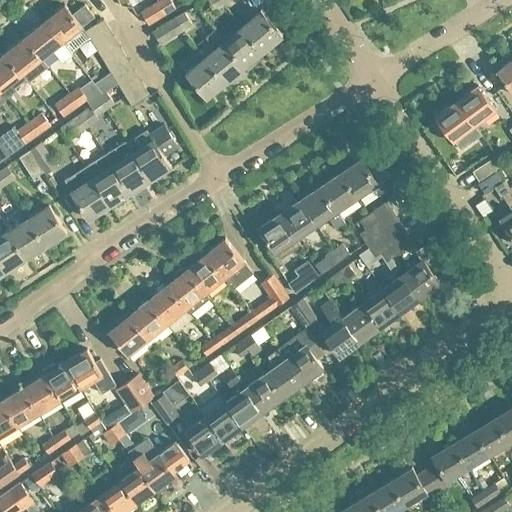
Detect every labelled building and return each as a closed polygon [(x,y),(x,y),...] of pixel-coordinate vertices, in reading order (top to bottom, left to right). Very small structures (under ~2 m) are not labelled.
[(149,23),(167,12),(159,0),(158,0),(141,10),(149,23)] [(171,0),(159,0),(167,12),(176,7),(171,0)] [(209,0),(215,9),(225,3),(223,0),(209,0)] [(62,41),(95,15),(85,3),(73,13),(65,3),(45,19),(62,41)] [(283,35),(261,8),(242,24),(264,50),(283,35)] [(185,11),(176,17),(183,28),(192,23),(185,11)] [(161,42),(183,28),(176,17),(154,30),(161,42)] [(112,31),(110,29),(104,18),(86,29),(94,42),(112,31)] [(34,46),(42,57),(52,49),(63,62),(73,54),(62,41),(45,19),(25,35),(34,46)] [(264,50),(242,24),(223,40),(245,66),(249,70),(260,60),(257,56),(264,50)] [(206,36),(215,47),(205,55),(227,81),(245,66),(223,40),(214,29),(206,36)] [(101,54),(119,43),(112,31),(94,42),(101,54)] [(34,46),(25,35),(5,51),(23,72),(42,57),(34,46)] [(127,56),(119,43),(101,54),(109,67),(127,56)] [(205,55),(199,49),(180,65),(208,97),(227,81),(205,55)] [(23,72),(5,51),(0,55),(0,84),(3,88),(9,96),(18,88),(16,86),(26,78),(23,72)] [(135,68),(127,56),(109,67),(111,70),(117,79),(135,68)] [(511,58),(497,69),(511,89),(511,58)] [(142,81),(135,68),(117,79),(118,81),(124,92),(142,81)] [(111,70),(95,81),(103,92),(118,81),(117,79),(111,70)] [(132,104),(149,94),(150,93),(142,81),(124,92),(132,104)] [(496,108),(478,83),(457,99),(475,123),(496,108)] [(3,88),(0,84),(0,102),(9,96),(3,88)] [(80,86),(71,92),(80,104),(88,98),(80,86)] [(106,90),(97,96),(104,107),(108,104),(114,100),(106,90)] [(63,115),(80,104),(71,92),(55,103),(63,115)] [(96,113),(104,107),(97,96),(89,102),(96,113)] [(475,123),(457,99),(436,114),(454,139),(475,123)] [(38,115),(30,121),(38,134),(46,127),(38,115)] [(78,132),(70,120),(61,127),(69,138),(78,132)] [(26,142),(38,134),(30,121),(17,130),(26,142)] [(148,129),(128,142),(133,150),(132,150),(151,179),(171,165),(164,153),(177,145),(164,124),(151,133),(148,129)] [(7,131),(0,136),(0,141),(10,153),(18,147),(7,131)] [(133,150),(128,142),(127,142),(126,140),(106,152),(130,192),(151,179),(132,150),(133,150)] [(0,160),(10,153),(0,141),(0,160)] [(57,166),(42,142),(31,148),(46,173),(57,166)] [(44,170),(31,150),(20,156),(34,177),(44,170)] [(96,158),(85,165),(110,204),(130,192),(106,152),(96,158)] [(478,180),(479,180),(498,168),(503,164),(496,154),(474,168),(481,178),(478,180)] [(357,195),(388,175),(378,159),(368,166),(362,157),(341,171),(357,195)] [(8,165),(0,170),(0,173),(7,183),(16,177),(8,165)] [(89,218),(110,204),(85,165),(64,179),(89,218)] [(510,186),(498,168),(479,180),(485,191),(495,185),(501,194),(503,193),(511,205),(511,208),(500,216),(511,233),(511,187),(511,185),(510,186)] [(357,195),(341,171),(321,185),(337,209),(357,195)] [(345,221),(337,209),(321,185),(300,199),(317,223),(328,215),(336,227),(345,221)] [(317,223),(300,199),(280,212),(296,237),(317,223)] [(367,228),(393,209),(387,199),(383,203),(361,219),(367,228)] [(67,232),(49,203),(28,216),(47,245),(67,232)] [(366,241),(399,217),(393,209),(367,228),(360,232),(366,241)] [(280,212),(259,226),(280,257),(301,243),(296,237),(280,212)] [(47,245),(28,216),(8,229),(26,258),(47,245)] [(385,249),(408,231),(402,222),(378,239),(385,249)] [(26,258),(8,229),(0,233),(0,261),(6,271),(26,258)] [(392,257),(414,240),(408,231),(385,249),(381,251),(387,260),(392,257)] [(253,272),(225,237),(206,253),(224,276),(233,287),(253,272)] [(385,249),(378,239),(369,246),(375,255),(381,251),(385,249)] [(342,243),(333,249),(340,260),(349,253),(342,243)] [(441,281),(431,267),(438,262),(425,244),(417,250),(423,258),(403,273),(420,296),(441,281)] [(333,265),(340,260),(333,249),(325,255),(333,265)] [(224,276),(206,253),(186,268),(205,292),(224,276)] [(392,257),(387,260),(395,270),(399,267),(392,257)] [(319,277),(333,270),(327,259),(313,266),(319,277)] [(306,285),(292,264),(282,271),(295,292),(306,285)] [(348,264),(340,270),(347,281),(356,274),(348,264)] [(205,292),(186,268),(167,284),(186,307),(191,313),(210,298),(205,292)] [(339,287),(347,281),(340,270),(331,276),(339,287)] [(420,296),(403,273),(383,287),(400,311),(420,296)] [(289,297),(273,274),(262,282),(277,305),(289,297)] [(235,290),(247,306),(263,295),(251,278),(235,290)] [(186,307),(167,284),(148,299),(167,323),(186,307)] [(400,311),(383,287),(363,302),(380,325),(400,311)] [(316,316),(303,297),(292,305),(305,324),(316,316)] [(148,299),(129,314),(147,338),(151,343),(159,336),(156,331),(167,323),(148,299)] [(360,340),(343,317),(331,301),(323,307),(334,323),(322,331),(340,355),(360,340)] [(380,325),(363,302),(343,317),(360,340),(380,325)] [(257,319),(250,308),(239,316),(246,327),(257,319)] [(147,338),(129,314),(109,330),(128,354),(147,338)] [(324,352),(307,328),(279,348),(303,382),(324,367),(317,357),(324,352)] [(221,329),(210,336),(218,346),(228,339),(221,329)] [(251,333),(242,340),(249,350),(253,354),(262,348),(251,333)] [(207,354),(218,346),(210,336),(199,344),(207,354)] [(241,356),(249,350),(242,340),(234,346),(241,356)] [(116,384),(100,357),(95,360),(87,348),(66,361),(81,386),(93,379),(101,392),(116,384)] [(303,382),(279,348),(269,355),(276,365),(266,372),(283,396),(303,382)] [(188,367),(181,357),(170,365),(177,375),(188,367)] [(81,386),(66,361),(58,365),(55,361),(42,369),(45,373),(60,399),(81,386)] [(211,362),(202,368),(209,378),(218,372),(211,362)] [(201,384),(209,378),(202,368),(193,374),(201,384)] [(263,411),(283,396),(266,372),(246,387),(263,411)] [(60,399),(45,373),(24,386),(39,412),(60,399)] [(139,373),(127,380),(143,403),(155,395),(139,373)] [(263,411),(246,387),(237,374),(227,381),(236,394),(226,401),(243,425),(263,411)] [(132,411),(143,403),(127,380),(116,388),(132,411)] [(39,412),(24,386),(3,399),(18,424),(39,412)] [(177,413),(164,394),(154,402),(167,421),(177,413)] [(0,435),(18,424),(3,399),(0,400),(0,435)] [(243,425),(226,401),(206,416),(223,440),(243,425)] [(511,439),(511,404),(495,415),(511,440),(511,439)] [(102,421),(96,412),(85,420),(91,428),(102,421)] [(301,431),(316,425),(311,413),(296,420),(301,431)] [(511,440),(495,415),(475,427),(490,453),(511,440)] [(223,440),(206,416),(185,431),(202,455),(223,440)] [(119,420),(111,426),(119,438),(127,432),(119,420)] [(93,432),(88,435),(91,440),(103,432),(107,429),(102,421),(91,428),(93,432)] [(111,443),(119,438),(111,426),(107,429),(103,432),(111,443)] [(490,453),(475,427),(454,440),(470,466),(490,453)] [(64,429),(54,436),(59,445),(70,437),(64,429)] [(48,453),(59,445),(54,436),(42,444),(48,453)] [(83,439),(70,448),(78,459),(91,451),(83,439)] [(174,439),(158,451),(153,444),(143,451),(137,443),(128,450),(140,466),(156,488),(159,493),(168,486),(165,482),(175,474),(173,472),(189,460),(174,439)] [(470,466),(454,440),(433,453),(438,461),(449,478),(470,466)] [(70,465),(78,459),(70,448),(62,453),(70,465)] [(24,457),(13,464),(19,473),(30,465),(24,457)] [(0,486),(19,473),(13,464),(11,460),(0,467),(0,486)] [(51,461),(32,474),(40,486),(59,473),(51,461)] [(438,461),(428,468),(441,489),(452,483),(438,461)] [(427,491),(417,474),(412,465),(391,478),(407,504),(427,491)] [(137,502),(156,488),(140,466),(121,480),(137,502)] [(441,489),(428,468),(417,474),(427,491),(430,495),(441,489)] [(393,511),(407,504),(391,478),(371,491),(383,511),(393,511)] [(123,511),(137,502),(121,480),(102,494),(115,511),(123,511)] [(21,482),(12,488),(26,507),(34,501),(21,482)] [(496,482),(484,489),(489,498),(501,490),(496,482)] [(23,509),(26,507),(12,488),(0,496),(0,503),(6,511),(14,511),(22,507),(23,509)] [(477,506),(489,498),(484,489),(471,497),(477,506)] [(383,511),(371,491),(350,504),(355,511),(383,511)] [(115,511),(102,494),(83,507),(86,511),(115,511)] [(505,495),(493,503),(498,511),(510,504),(505,495)] [(481,511),(496,511),(498,511),(493,503),(481,511)]
